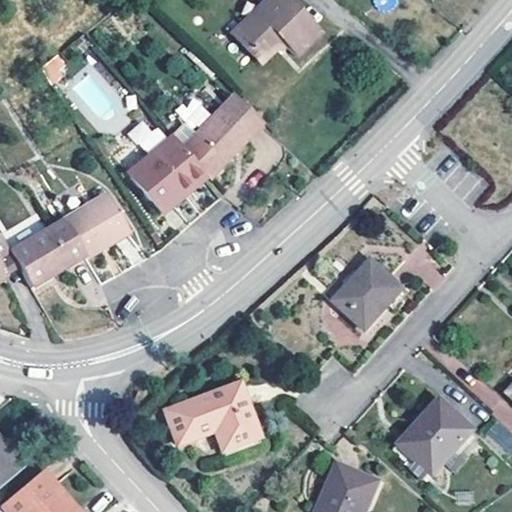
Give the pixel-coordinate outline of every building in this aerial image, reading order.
[(318,36),(282,0),(268,0),(232,36),(261,65),(281,44),(294,58),(318,36)] [(57,56),(39,70),(46,80),(59,71),(64,65),(57,56)] [(59,71),(46,80),(51,87),(64,78),(59,71)] [(262,123),(234,95),(184,151),(203,173),(207,177),(210,181),(262,123)] [(127,136),(149,152),(163,135),(140,118),(127,136)] [(162,215),(184,196),(180,192),(203,173),(184,151),(172,137),(128,175),(162,215)] [(184,196),(207,177),(203,173),(180,192),(184,196)] [(81,211),(107,248),(131,231),(106,195),(81,211)] [(64,222),(86,256),(89,260),(107,248),(81,211),(64,222)] [(12,255),(33,288),(86,256),(64,222),(12,255)] [(4,248),(0,250),(0,269),(4,277),(17,269),(4,248)] [(371,262),(334,303),(365,331),(402,292),(371,262)] [(459,383),(511,426),(511,407),(469,372),(459,383)] [(164,413),(175,446),(212,433),(220,453),(257,438),(237,385),(164,413)] [(419,464),(430,474),(433,477),(474,433),(440,403),(400,446),(419,464)] [(511,434),(499,421),(486,433),(506,454),(511,449),(511,434)] [(0,483),(19,468),(0,444),(0,483)] [(430,474),(419,464),(413,470),(424,480),(430,474)] [(366,511),(378,485),(339,469),(320,511),(366,511)] [(0,505),(0,510),(1,511),(74,511),(40,471),(0,505)]
